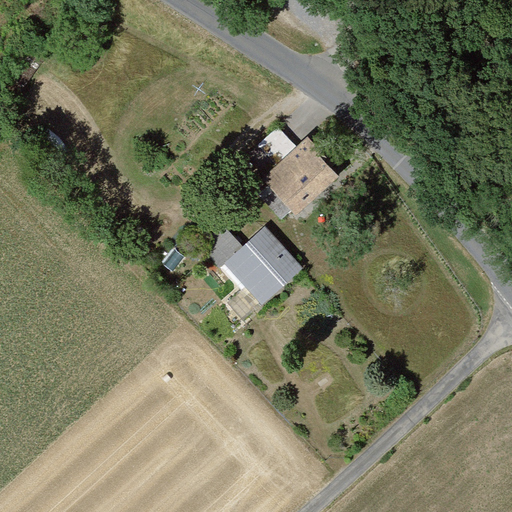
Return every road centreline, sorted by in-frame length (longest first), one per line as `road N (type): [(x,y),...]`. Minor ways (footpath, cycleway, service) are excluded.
road 1 (unclassified): [(188,0),(328,92),(420,179),(511,284)]
road 2 (residential): [(511,327),(306,511)]
